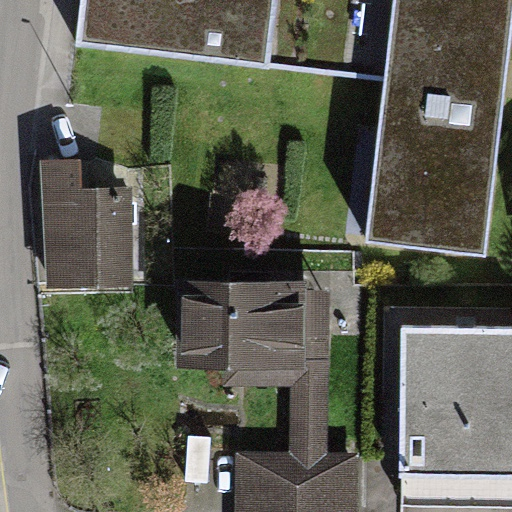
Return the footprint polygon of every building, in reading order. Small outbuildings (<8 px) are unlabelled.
[(348,249),(476,264),(507,0),(63,0),(58,50),(367,86),(348,249)] [(60,171),(32,171),(33,293),(115,292),(114,200),(60,201),(60,171)] [(511,290),(412,292),(414,460),(511,458),(511,290)] [(286,294),(169,294),(168,384),(286,384),(286,294)] [(345,511),(346,468),(232,468),(231,511),(345,511)]
